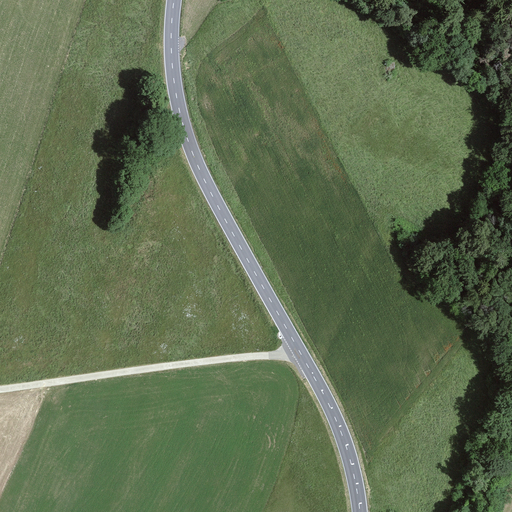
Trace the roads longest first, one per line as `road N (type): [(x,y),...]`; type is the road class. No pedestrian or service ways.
road 1 (secondary): [(302,353),(195,158),(176,93),(175,0)]
road 2 (unclassified): [(0,390),(302,353)]
road 3 (secondary): [(360,511),(346,439),(302,353)]
